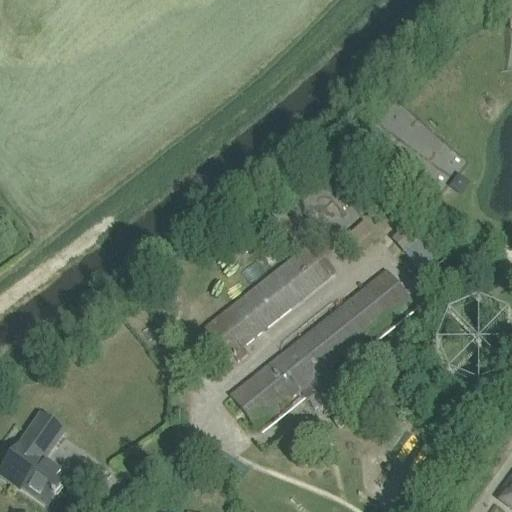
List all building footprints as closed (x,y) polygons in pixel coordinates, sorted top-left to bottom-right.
[(465,148),(390,109),(365,157),(440,196),(465,148)] [(354,218),(330,192),(306,213),(330,240),(354,218)] [(226,359),(231,354),(238,363),(248,355),(241,346),(334,270),(310,242),(201,331),(226,359)] [(431,248),(413,265),(421,273),(439,256),(431,248)] [(388,273),(232,396),(255,425),(257,427),(299,393),(314,411),(338,392),(326,375),(413,305),(388,273)] [(332,422),(340,432),(350,423),(343,414),(332,422)] [(43,462),(63,434),(42,419),(2,474),(48,507),(68,480),(43,462)]
